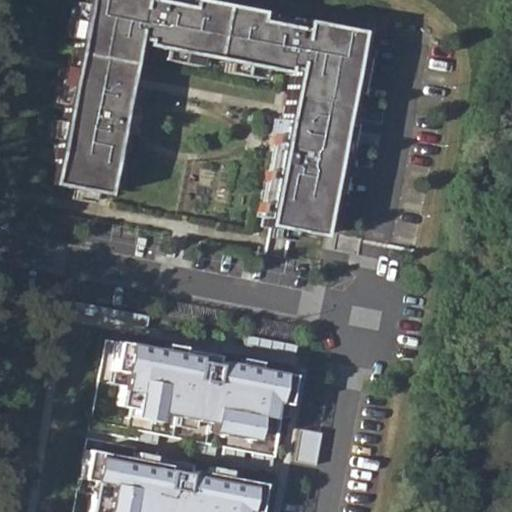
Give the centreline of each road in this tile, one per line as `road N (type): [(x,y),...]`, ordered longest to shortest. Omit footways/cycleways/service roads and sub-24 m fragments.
road 1 (residential): [(364,318),(0,246)]
road 2 (residential): [(364,318),(413,47)]
road 3 (residential): [(325,511),(364,318)]
